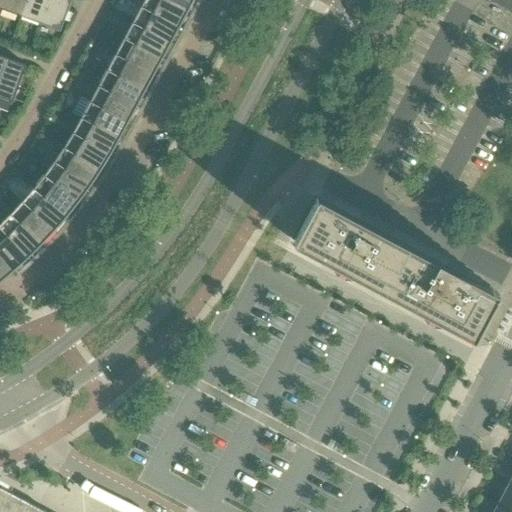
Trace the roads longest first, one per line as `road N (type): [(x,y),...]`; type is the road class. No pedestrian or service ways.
road 1 (secondary): [(20,416),(86,376),(191,275),(343,0)]
road 2 (secondary): [(304,0),(197,200),(136,278),(0,389)]
road 3 (residential): [(0,300),(47,266),(125,171),(222,0)]
road 4 (residential): [(98,0),(0,161)]
road 5 (unclassified): [(425,511),(511,353)]
road 6 (tertiary): [(157,511),(64,461),(20,416)]
